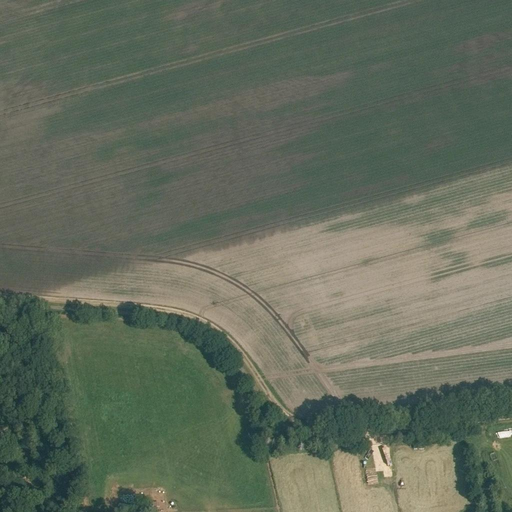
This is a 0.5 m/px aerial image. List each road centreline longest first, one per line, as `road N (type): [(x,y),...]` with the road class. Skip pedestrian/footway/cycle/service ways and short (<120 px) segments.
road 1 (track): [(0,297),(182,314),(234,346),(284,416),(324,437)]
road 2 (unclassified): [(324,437),(511,416)]
